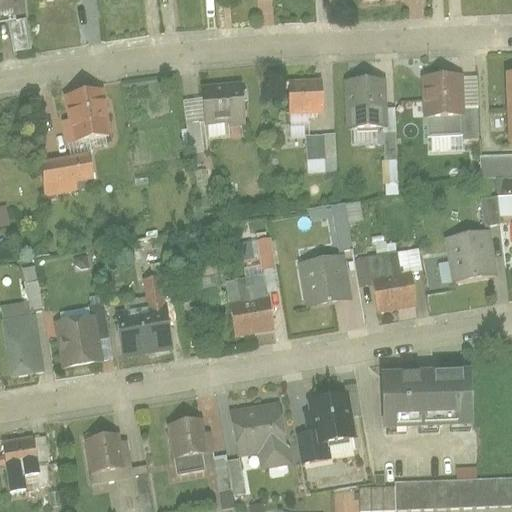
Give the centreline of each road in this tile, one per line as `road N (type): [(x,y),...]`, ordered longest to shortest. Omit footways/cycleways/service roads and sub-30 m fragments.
road 1 (residential): [(511,323),(0,411)]
road 2 (residential): [(511,36),(190,51),(0,83)]
